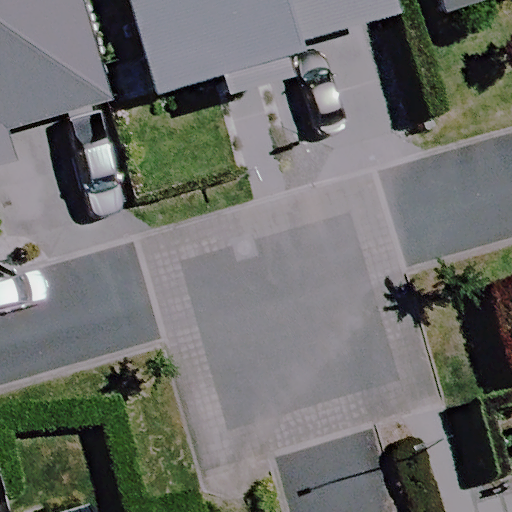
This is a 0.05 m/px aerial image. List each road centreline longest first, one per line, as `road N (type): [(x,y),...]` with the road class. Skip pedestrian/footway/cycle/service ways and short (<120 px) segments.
road 1 (residential): [(0,329),(268,251)]
road 2 (residential): [(268,251),(343,511)]
road 3 (residential): [(268,251),(511,181)]
